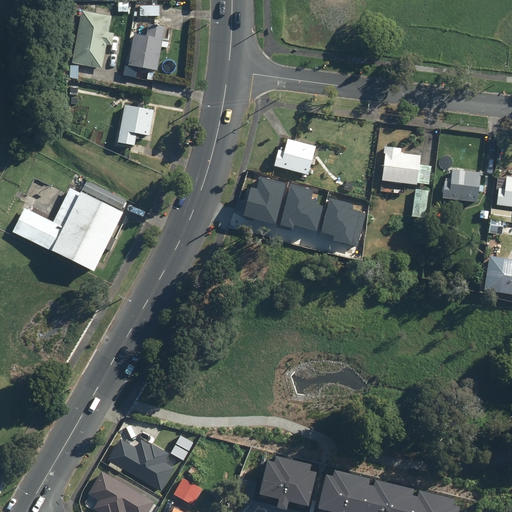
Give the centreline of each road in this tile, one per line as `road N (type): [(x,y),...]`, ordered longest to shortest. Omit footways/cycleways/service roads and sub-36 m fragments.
road 1 (tertiary): [(26,511),(173,253),(207,169),(229,69)]
road 2 (residential): [(511,108),(229,69)]
